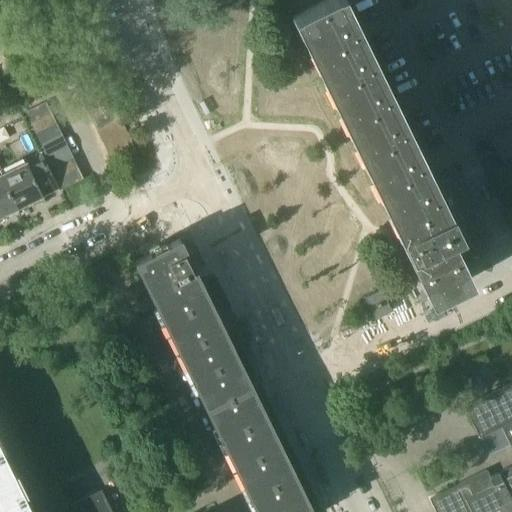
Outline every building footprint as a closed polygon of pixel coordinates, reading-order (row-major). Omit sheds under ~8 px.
[(428,189),(382,94),(335,0),(323,0),(295,14),(402,232),(396,235),(427,300),(429,299),(426,293),(465,274),(468,280),(470,279),(462,263),(488,250),(484,242),(478,244),(464,215),(472,211),(456,178),(448,182),(446,180),(428,189)] [(98,75),(75,87),(81,98),(104,87),(98,75)] [(104,87),(81,98),(86,109),(109,98),(104,87)] [(109,98),(86,109),(91,120),(115,109),(109,98)] [(44,102),(21,113),(27,124),(50,113),(44,102)] [(115,109),(91,120),(96,130),(120,119),(115,109)] [(50,113),(27,124),(32,136),(55,124),(50,113)] [(120,119),(96,130),(102,142),(125,130),(120,119)] [(55,124),(32,136),(37,146),(61,135),(55,124)] [(511,130),(510,127),(500,132),(511,155),(511,154),(511,130)] [(125,130),(102,142),(107,152),(130,141),(125,130)] [(500,132),(488,138),(499,161),(511,155),(500,132)] [(61,135),(37,146),(42,157),(66,145),(61,135)] [(130,141),(107,152),(113,164),(136,152),(130,141)] [(66,145),(42,157),(48,168),(71,157),(66,145)] [(25,162),(0,174),(0,176),(16,209),(58,188),(41,155),(25,163),(25,162)] [(71,157),(48,168),(53,179),(77,167),(71,157)] [(77,167),(53,179),(59,190),(82,179),(77,167)] [(0,176),(0,216),(16,209),(0,176)] [(255,511),(311,511),(193,269),(203,264),(195,246),(184,251),(179,239),(133,261),(255,511)] [(380,289),(363,297),(374,319),(391,311),(380,289)] [(454,377),(458,386),(479,377),(475,368),(454,377)] [(511,511),(511,381),(463,406),(478,437),(480,436),(500,427),(509,445),(511,451),(511,465),(489,477),(486,470),(467,479),(428,498),(434,511),(511,511)] [(500,427),(480,436),(489,455),(509,445),(500,427)] [(55,511),(53,506),(41,511),(31,511),(0,448),(0,511),(111,511),(100,489),(69,504),(73,510),(69,511),(55,511)]
